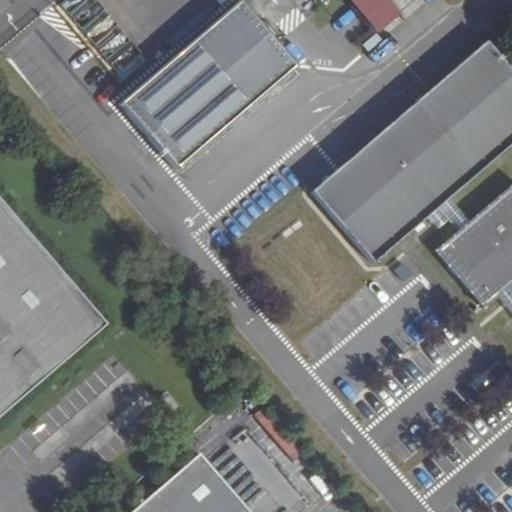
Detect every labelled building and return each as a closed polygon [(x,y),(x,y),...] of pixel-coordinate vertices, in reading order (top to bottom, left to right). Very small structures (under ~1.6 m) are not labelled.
[(239,0),(237,0),(121,102),(176,166),(294,63),(239,0)] [(511,77),(484,45),(314,192),(375,262),(511,144),(511,77)] [(511,284),(511,182),(433,251),(484,309),(511,284)] [(108,332),(87,310),(0,209),(0,421),(95,339),(108,332)] [(248,511),(203,459),(140,511),(248,511)]
